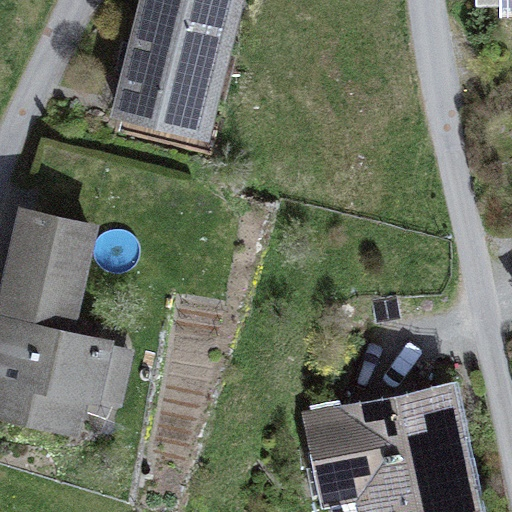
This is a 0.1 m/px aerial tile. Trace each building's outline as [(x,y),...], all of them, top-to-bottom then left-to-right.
[(218,38),(227,0),(147,0),(136,46),(129,73),(120,113),(172,126),(179,97),(202,103),(211,67),(218,38)] [(511,17),(511,0),(500,0),(501,17),(511,17)] [(211,67),(233,72),(240,43),(218,38),(211,67)] [(122,42),(116,70),(129,73),(136,46),(122,42)] [(115,132),(212,156),(233,72),(211,67),(202,103),(179,97),(172,126),(120,113),(115,132)] [(24,215),(4,303),(13,305),(8,324),(0,322),(0,411),(72,428),(80,394),(91,397),(102,347),(103,345),(22,327),(26,308),(71,319),(91,230),(24,215)] [(91,397),(117,402),(129,353),(102,347),(91,397)] [(309,422),(320,473),(361,465),(368,495),(370,511),(468,511),(460,474),(450,476),(441,429),(451,427),(443,388),(349,407),(350,414),(309,422)] [(460,474),(469,472),(460,425),(451,427),(441,429),(450,476),(460,474)] [(326,504),(368,495),(361,465),(320,473),(326,504)]
